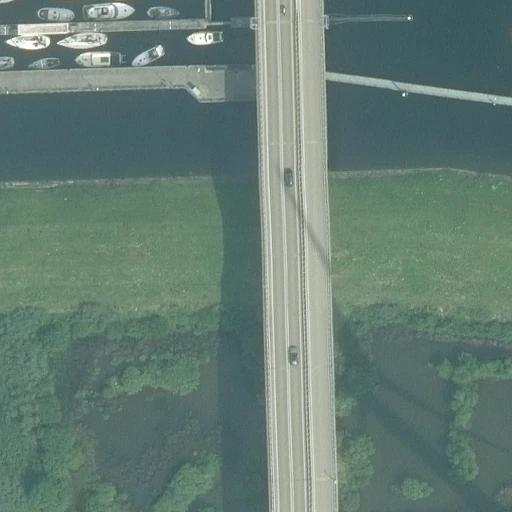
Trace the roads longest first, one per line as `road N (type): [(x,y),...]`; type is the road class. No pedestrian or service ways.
road 1 (primary): [(296,511),(280,0)]
road 2 (unclassified): [(327,511),(311,0)]
